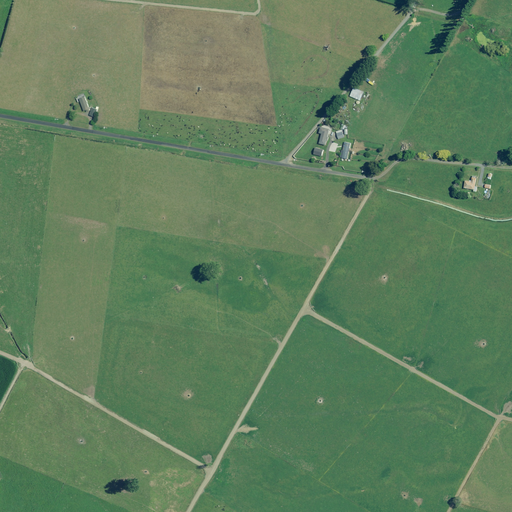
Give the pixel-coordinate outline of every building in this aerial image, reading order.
[(364,92),(354,88),(351,96),(361,100),(364,92)] [(90,109),(86,97),(80,99),(85,111),(87,110),(87,112),(91,111),(90,109)] [(97,106),(96,109),(93,108),(90,115),(96,117),(98,110),(99,107),(97,106)] [(330,129),(321,127),(320,133),(322,134),(320,144),(327,145),(330,129)] [(348,159),(349,151),(351,151),(352,148),(350,148),(351,143),(345,142),(343,150),(342,150),(341,157),(348,159)] [(477,178),(473,177),(472,182),(466,180),(465,188),(475,190),(474,191),(477,192),(478,187),(476,186),(477,178)]
